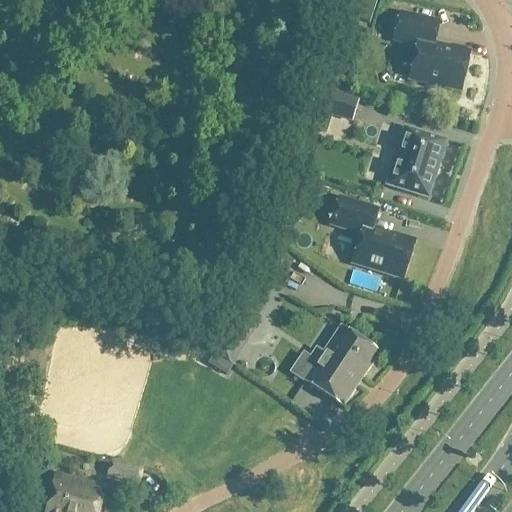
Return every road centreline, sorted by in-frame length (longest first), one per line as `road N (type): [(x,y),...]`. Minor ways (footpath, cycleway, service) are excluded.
road 1 (residential): [(181,511),(323,439),(399,370),(441,283),(509,72),(503,26),(487,0)]
road 2 (primary): [(511,372),(402,511)]
